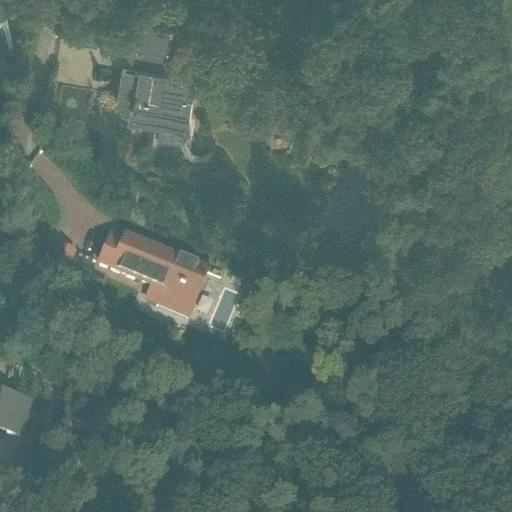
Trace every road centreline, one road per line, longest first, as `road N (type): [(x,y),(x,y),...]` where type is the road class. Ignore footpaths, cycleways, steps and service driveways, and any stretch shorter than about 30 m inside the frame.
road 1 (secondary): [(426,511),(511,156)]
road 2 (residential): [(0,149),(19,144),(51,7)]
